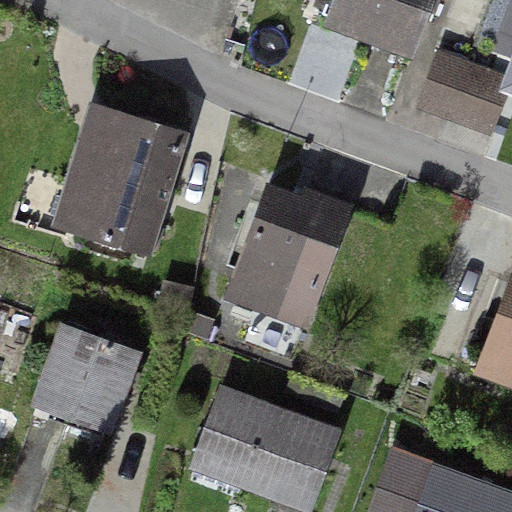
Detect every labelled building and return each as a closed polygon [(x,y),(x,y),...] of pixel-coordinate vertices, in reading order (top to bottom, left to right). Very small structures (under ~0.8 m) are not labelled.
[(339,0),(332,21),(406,48),(423,0),(339,0)] [(443,118),(462,66),(436,57),(417,108),(443,118)] [(508,83),(462,66),(443,118),(489,135),(508,83)] [(93,140),(65,232),(144,256),(181,135),(122,117),(113,146),(93,140)] [(225,297),(303,326),(345,211),(303,195),(300,203),(265,190),(225,297)] [(511,277),(483,356),(511,366),(511,277)] [(132,355),(61,329),(33,404),(105,430),(132,355)] [(218,392),(190,467),(307,510),(335,435),(218,392)] [(389,500),(419,511),(511,511),(511,499),(400,457),(388,489),(393,491),(389,500)]
